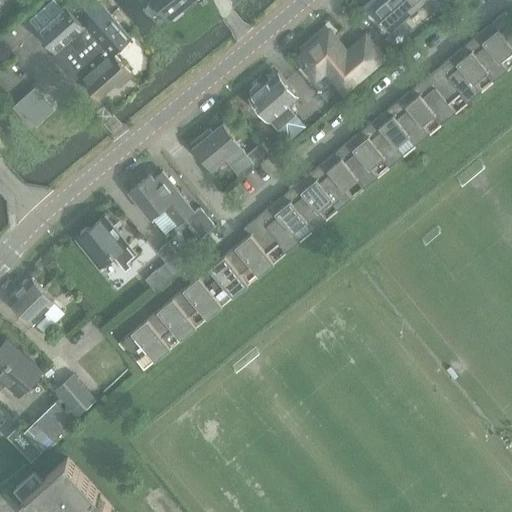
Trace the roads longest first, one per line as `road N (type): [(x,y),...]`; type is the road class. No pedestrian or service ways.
road 1 (residential): [(154,125),(233,222),(501,0)]
road 2 (residential): [(154,125),(305,0)]
road 3 (residential): [(39,219),(154,125)]
road 4 (unknown): [(233,222),(139,312)]
